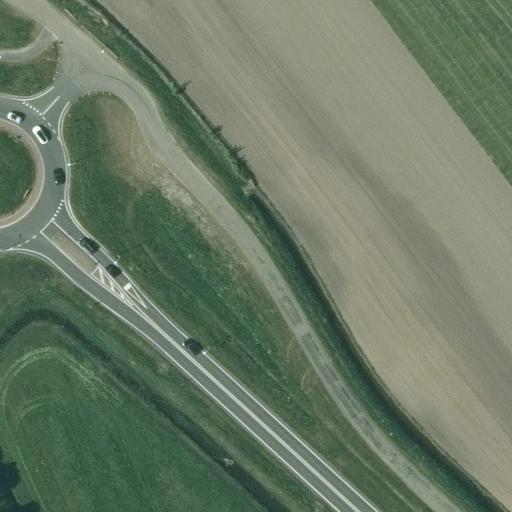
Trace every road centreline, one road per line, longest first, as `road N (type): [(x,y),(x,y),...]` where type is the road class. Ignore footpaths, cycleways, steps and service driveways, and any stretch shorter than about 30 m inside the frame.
road 1 (unclassified): [(91,58),(133,94),(166,152),(237,229),(346,406),(446,511)]
road 2 (trunk): [(355,511),(142,316)]
road 3 (trunk): [(19,233),(124,312),(142,316)]
road 4 (trunk): [(142,316),(138,300),(49,201)]
